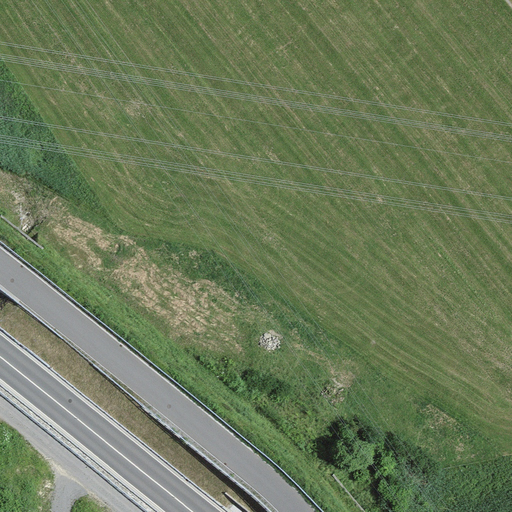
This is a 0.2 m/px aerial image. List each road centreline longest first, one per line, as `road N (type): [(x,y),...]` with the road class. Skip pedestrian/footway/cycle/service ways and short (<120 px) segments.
road 1 (unclassified): [(298,511),(0,265)]
road 2 (trunk): [(200,511),(0,352)]
road 3 (track): [(128,511),(0,409)]
